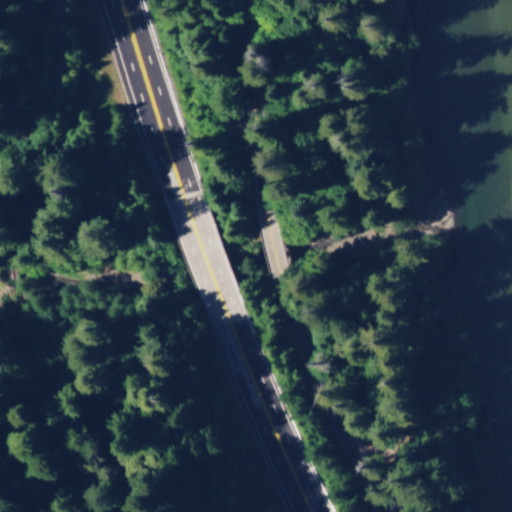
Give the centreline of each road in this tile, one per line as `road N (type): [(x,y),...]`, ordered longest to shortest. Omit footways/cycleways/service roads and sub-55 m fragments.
road 1 (tertiary): [(261,223),(239,0)]
road 2 (trunk): [(186,196),(120,0)]
road 3 (trunk): [(306,511),(233,328)]
road 4 (tertiary): [(378,511),(304,367)]
road 5 (tertiary): [(304,367),(261,223)]
road 6 (trunk): [(233,328),(186,196)]
